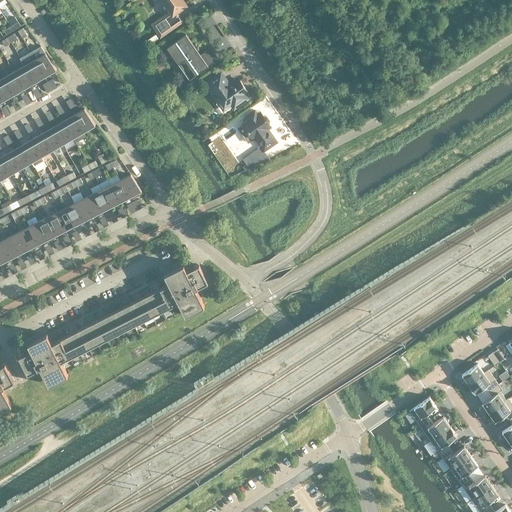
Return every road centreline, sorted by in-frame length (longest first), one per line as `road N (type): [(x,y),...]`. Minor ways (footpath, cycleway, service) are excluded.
road 1 (residential): [(0,296),(170,209)]
road 2 (residential): [(213,0),(313,156)]
road 3 (residential): [(247,281),(347,435)]
road 4 (unclassified): [(313,156),(327,193),(322,223),(289,257),(247,281)]
road 5 (residential): [(170,209),(80,81)]
road 6 (residential): [(347,435),(229,511)]
road 7 (residential): [(437,375),(511,480)]
